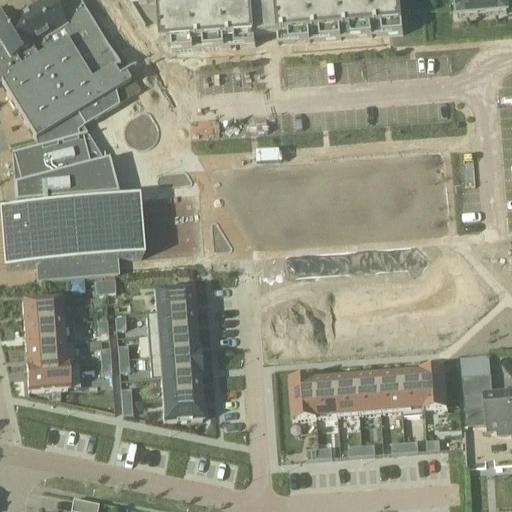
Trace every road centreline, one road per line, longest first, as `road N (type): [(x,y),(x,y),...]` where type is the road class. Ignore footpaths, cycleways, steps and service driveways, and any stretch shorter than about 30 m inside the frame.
road 1 (residential): [(511,57),(490,65),(484,90),(214,108),(190,101),(171,81),(112,0)]
road 2 (residential): [(261,503),(8,456)]
road 3 (residential): [(261,503),(245,257)]
road 4 (residential): [(457,496),(281,509),(261,503)]
